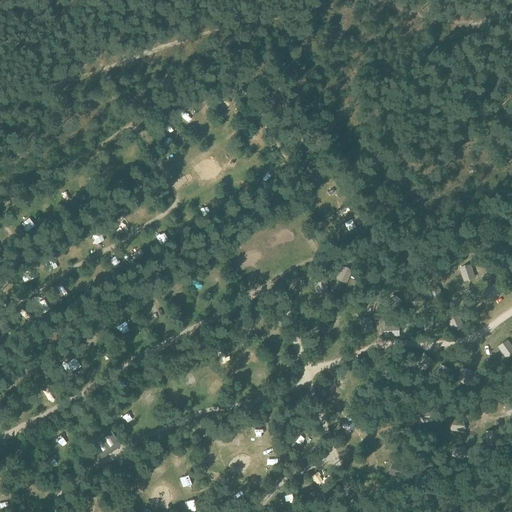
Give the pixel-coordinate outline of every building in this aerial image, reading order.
[(314,173),(321,168),(315,160),(308,165),(314,173)] [(104,163),(98,167),(104,175),(110,171),(104,163)] [(81,185),(87,182),(83,174),(77,177),(81,185)] [(140,189),(145,186),(142,179),(137,182),(140,189)] [(65,199),(73,194),(68,186),(60,191),(65,199)] [(43,209),(49,206),(45,199),(40,201),(43,209)] [(350,223),(359,218),(353,209),(345,213),(350,223)] [(88,237),(97,232),(92,223),(83,229),(88,237)] [(149,227),(154,239),(164,236),(159,223),(149,227)] [(71,237),(64,239),(67,247),(74,245),(71,237)] [(457,256),(450,259),(454,266),(461,263),(457,256)] [(207,257),(200,263),(209,273),(216,266),(207,257)] [(91,277),(100,274),(97,264),(88,267),(91,277)] [(28,267),(21,268),(24,276),(30,274),(28,267)] [(213,279),(217,286),(225,282),(221,275),(213,279)] [(163,284),(170,297),(178,292),(172,280),(163,284)] [(140,303),(149,300),(146,292),(138,295),(140,303)] [(114,307),(106,311),(110,320),(118,316),(114,307)] [(246,316),(239,320),(241,325),(249,321),(246,316)] [(212,350),(217,358),(224,354),(220,346),(212,350)] [(206,368),(202,375),(210,380),(215,373),(206,368)] [(0,378),(4,382),(9,375),(4,371),(0,376),(0,378)] [(138,390),(142,399),(152,395),(148,387),(138,390)] [(58,421),(49,426),(54,435),(62,430),(58,421)] [(247,422),(247,431),(256,432),(257,422),(247,422)] [(230,429),(221,431),(223,440),(232,438),(230,429)] [(93,443),(102,456),(118,445),(109,433),(93,443)] [(303,434),(305,443),(314,441),(312,433),(303,434)] [(172,445),(169,450),(178,455),(181,450),(172,445)] [(151,465),(160,459),(155,451),(145,457),(151,465)] [(89,459),(91,463),(99,458),(96,454),(89,459)] [(393,463),(389,474),(400,478),(400,477),(404,468),(404,467),(393,463)] [(178,474),(178,482),(188,482),(187,473),(178,474)] [(123,494),(133,490),(130,481),(120,484),(123,494)] [(81,494),(83,503),(89,501),(87,492),(81,494)] [(177,511),(194,508),(192,498),(175,501),(177,511)]
